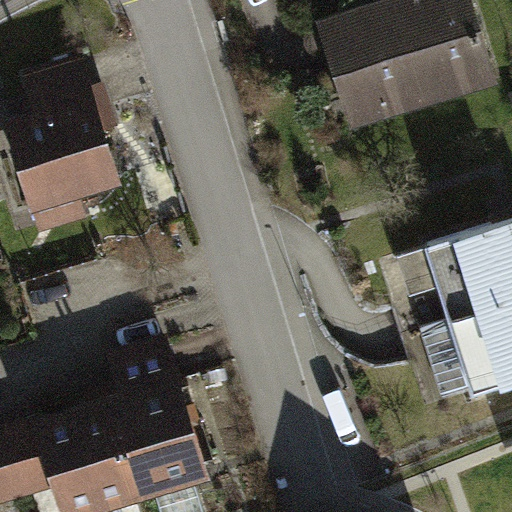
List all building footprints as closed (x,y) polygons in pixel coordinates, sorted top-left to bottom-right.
[(374,0),(368,2),(320,17),(330,49),(355,126),(499,81),(474,0),(374,0)] [(37,108),(9,116),(43,229),(88,215),(81,191),(123,178),(107,127),(121,123),(108,81),(93,85),(84,54),(26,71),(37,108)] [(511,300),(511,216),(428,243),(452,319),(511,300)] [(511,300),(452,319),(474,391),(511,379),(511,300)] [(122,389),(107,393),(138,496),(211,474),(167,331),(109,348),(122,389)] [(107,393),(0,424),(0,440),(16,495),(56,483),(64,511),(85,511),(138,496),(107,393)] [(0,499),(16,495),(0,440),(0,499)]
